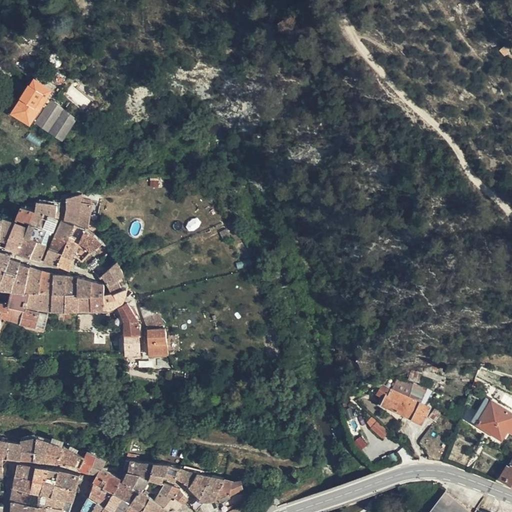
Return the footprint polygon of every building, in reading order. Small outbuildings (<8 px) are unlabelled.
[(38,77),(19,107),(37,119),(39,116),(67,132),(81,107),(52,92),(56,87),(38,77)] [(150,188),(161,187),(161,178),(149,179),(150,188)] [(86,191),(72,195),(71,206),(68,218),(79,221),(81,221),(86,191)] [(55,229),(57,229),(59,225),(46,221),(49,211),(52,200),(42,199),(38,208),(33,222),(55,229)] [(49,211),(60,215),(63,201),(52,200),(49,211)] [(23,247),(27,236),(30,228),(33,222),(38,208),(25,204),(19,218),(11,239),(10,242),(20,246),(23,247)] [(46,221),(59,225),(63,216),(60,215),(49,211),(46,221)] [(3,237),(8,238),(11,239),(19,218),(7,214),(3,237)] [(185,223),(189,231),(201,226),(198,217),(185,223)] [(68,218),(66,218),(65,220),(59,234),(72,239),(79,221),(68,218)] [(79,221),(72,239),(82,242),(83,239),(88,226),(82,222),(81,221),(79,221)] [(27,236),(50,243),(51,241),(55,229),(33,222),(30,228),(27,236)] [(93,229),(88,226),(83,239),(96,250),(97,249),(106,239),(102,235),(98,231),(93,229)] [(72,239),(59,234),(57,240),(49,258),(63,263),(67,252),(72,239)] [(34,253),(39,255),(44,257),(50,243),(27,236),(23,247),(22,249),(34,253)] [(82,242),(72,239),(67,252),(77,257),(78,255),(77,255),(77,252),(82,242)] [(83,239),(82,242),(77,252),(84,259),(86,260),(96,250),(83,239)] [(104,257),(114,249),(106,239),(97,249),(104,257)] [(113,267),(121,260),(114,249),(104,257),(113,267)] [(14,256),(15,253),(9,251),(6,250),(1,262),(9,265),(14,256)] [(67,252),(63,263),(67,264),(73,266),(77,257),(67,252)] [(0,280),(1,282),(15,284),(24,262),(25,260),(17,258),(14,256),(9,265),(1,262),(0,261),(0,280)] [(105,274),(107,272),(113,267),(104,257),(92,266),(97,269),(105,274)] [(112,282),(127,273),(121,260),(113,267),(107,272),(112,282)] [(27,286),(34,265),(27,263),(24,262),(15,284),(27,286)] [(42,289),(46,268),(34,265),(27,286),(32,287),(42,289)] [(57,288),(58,272),(46,268),(42,289),(32,287),(29,300),(44,303),(56,305),(57,288)] [(70,289),(71,273),(58,272),(57,288),(70,289)] [(69,290),(82,290),(83,274),(72,273),(71,273),(70,289),(69,290)] [(131,284),(127,273),(112,282),(115,289),(112,290),(108,291),(107,304),(111,305),(113,305),(116,304),(119,303),(122,301),(124,299),(126,298),(128,295),(129,292),(129,290),(131,287),(131,284)] [(82,290),(95,291),(96,278),(83,274),(82,290)] [(95,304),(107,304),(108,291),(108,284),(108,282),(108,281),(107,281),(106,280),(99,278),(96,278),(95,291),(95,304)] [(8,299),(29,304),(29,300),(32,287),(27,286),(15,284),(15,286),(13,295),(11,293),(8,299)] [(56,305),(68,305),(69,290),(70,289),(57,288),(56,305)] [(69,306),(82,305),(82,290),(69,290),(68,305),(69,306)] [(82,305),(95,304),(95,291),(82,290),(82,305)] [(5,316),(12,314),(7,299),(0,297),(0,303),(0,317),(1,317),(2,317),(5,316)] [(130,301),(124,304),(127,317),(128,332),(142,330),(141,319),(134,307),(130,301)] [(143,306),(151,327),(159,324),(160,325),(167,323),(161,305),(153,307),(151,302),(143,306)] [(47,328),(48,323),(30,320),(29,326),(47,328)] [(152,351),(172,350),(168,326),(151,327),(152,351)] [(128,332),(130,347),(143,347),(142,330),(128,332)] [(396,386),(376,375),(370,384),(391,394),(389,398),(409,408),(415,393),(417,379),(402,373),(396,386)] [(415,393),(409,408),(419,414),(422,407),(431,411),(434,404),(426,399),(415,393)] [(511,424),(511,403),(494,394),(484,418),(509,431),(511,424)] [(387,437),(394,430),(382,419),(376,426),(387,437)] [(25,437),(25,440),(24,456),(32,457),(37,458),(40,434),(25,437)] [(41,434),(40,434),(37,458),(45,458),(50,459),(53,439),(43,435),(41,434)] [(25,440),(11,438),(11,454),(24,456),(25,440)] [(61,443),(53,439),(50,459),(59,459),(61,443)] [(71,447),(61,443),(59,459),(64,460),(68,460),(71,447)] [(71,447),(68,460),(73,461),(77,449),(71,447)] [(82,451),(79,462),(79,464),(85,466),(89,450),(85,448),(83,449),(82,451)] [(77,449),(73,461),(79,462),(82,451),(77,449)] [(89,450),(85,466),(96,469),(99,454),(89,450)] [(99,454),(96,469),(104,471),(107,466),(110,458),(99,454)] [(511,458),(501,475),(508,479),(511,472),(511,458)] [(146,462),(135,459),(131,472),(143,474),(147,462),(146,462)] [(37,476),(40,464),(22,461),(19,472),(37,476)] [(149,462),(147,462),(143,474),(148,475),(153,476),(157,462),(155,461),(149,462)] [(161,462),(157,462),(153,476),(159,478),(164,480),(166,474),(169,462),(165,462),(161,462)] [(172,463),(169,462),(166,474),(178,478),(179,476),(184,467),(181,466),(178,464),(176,463),(174,463),(172,463)] [(50,479),(54,466),(48,465),(40,464),(37,476),(50,479)] [(60,479),(63,467),(60,467),(54,466),(50,479),(47,492),(57,494),(60,479)] [(107,466),(104,471),(101,475),(100,476),(104,478),(121,490),(125,483),(115,474),(116,472),(107,466)] [(72,469),(63,467),(60,479),(69,481),(72,469)] [(189,469),(184,467),(179,476),(184,480),(187,482),(193,487),(195,489),(199,493),(200,494),(206,484),(196,479),(200,471),(196,470),(189,469)] [(82,471),(72,469),(69,481),(69,483),(78,485),(80,480),(82,471)] [(206,484),(213,474),(200,471),(196,479),(206,484)] [(35,489),(37,476),(19,472),(17,485),(35,489)] [(125,483),(121,490),(130,497),(137,486),(127,479),(119,474),(116,472),(115,474),(125,483)] [(143,474),(131,472),(127,479),(137,486),(143,474)] [(143,474),(137,486),(146,491),(153,476),(148,475),(143,474)] [(205,499),(220,495),(224,477),(217,475),(213,474),(206,484),(200,494),(205,499)] [(47,492),(50,479),(37,476),(35,489),(47,492)] [(104,478),(100,476),(98,480),(117,493),(116,495),(126,502),(130,497),(121,490),(104,478)] [(153,476),(146,491),(158,499),(164,488),(168,482),(164,480),(159,478),(153,476)] [(220,495),(222,495),(226,494),(250,486),(245,480),(236,480),(229,478),(224,477),(220,495)] [(69,481),(60,479),(57,494),(75,498),(76,495),(78,485),(69,483),(69,481)] [(117,493),(98,480),(96,485),(93,493),(122,510),(123,508),(126,502),(116,495),(117,493)] [(168,482),(164,488),(173,495),(180,487),(168,482)] [(45,502),(47,492),(35,489),(17,485),(14,497),(16,498),(23,499),(25,490),(34,492),(32,500),(45,502)] [(437,508),(441,511),(474,511),(479,505),(452,485),(437,508)] [(137,486),(130,497),(145,508),(150,511),(163,511),(169,506),(158,499),(146,491),(137,486)] [(174,500),(179,506),(190,496),(181,486),(180,487),(173,495),(172,497),(174,500)] [(226,494),(227,497),(251,488),(250,486),(226,494)] [(158,499),(169,506),(170,506),(174,500),(172,497),(173,495),(164,488),(158,499)] [(234,504),(254,498),(251,488),(227,497),(230,505),(234,504)] [(23,499),(32,500),(34,492),(25,490),(23,499)] [(75,498),(57,494),(47,492),(45,502),(49,503),(67,505),(73,507),(74,503),(75,498)] [(120,511),(122,510),(93,493),(91,496),(87,502),(84,506),(93,511),(120,511)] [(200,494),(199,493),(194,503),(195,506),(199,509),(205,499),(200,494)] [(130,497),(126,502),(139,511),(141,511),(145,508),(130,497)] [(42,511),(45,502),(32,500),(23,499),(16,498),(14,511),(21,511),(42,511)] [(179,506),(174,500),(170,506),(172,509),(179,506)] [(49,503),(45,502),(42,511),(65,511),(66,509),(67,505),(49,503)] [(141,511),(139,511),(126,502),(123,508),(128,511),(150,511),(145,508),(141,511)]
